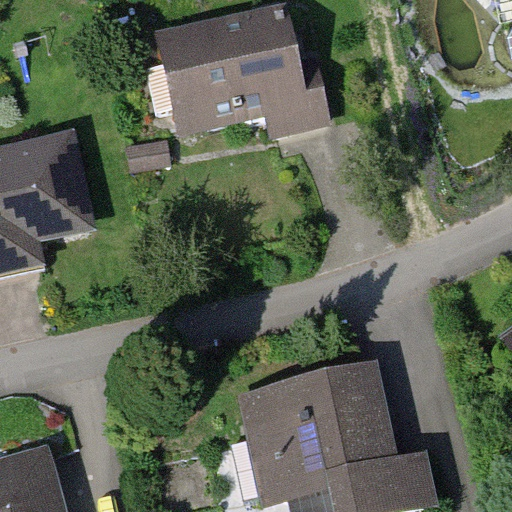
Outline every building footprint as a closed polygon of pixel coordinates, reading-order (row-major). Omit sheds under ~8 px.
[(290,22),(163,49),(188,163),(315,136),(290,22)] [(79,148),(0,163),(0,266),(99,245),(79,148)] [(511,345),(502,353),(511,366),(511,345)] [(406,511),(383,381),(260,403),(279,511),(406,511)] [(65,511),(53,466),(0,480),(0,511),(65,511)]
